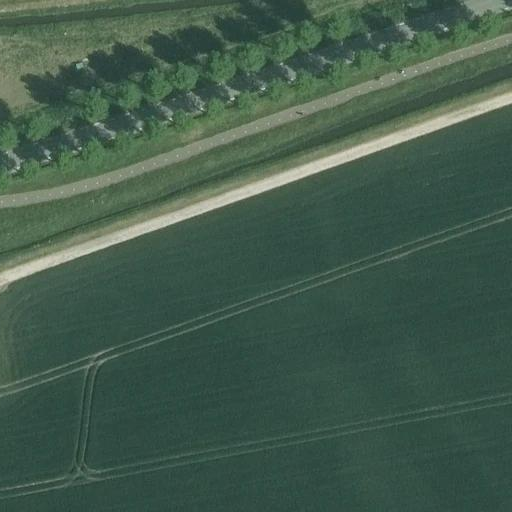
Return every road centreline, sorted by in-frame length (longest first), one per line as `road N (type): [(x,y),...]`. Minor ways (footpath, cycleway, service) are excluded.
road 1 (track): [(511,100),(0,281)]
road 2 (tertiary): [(0,165),(509,0)]
